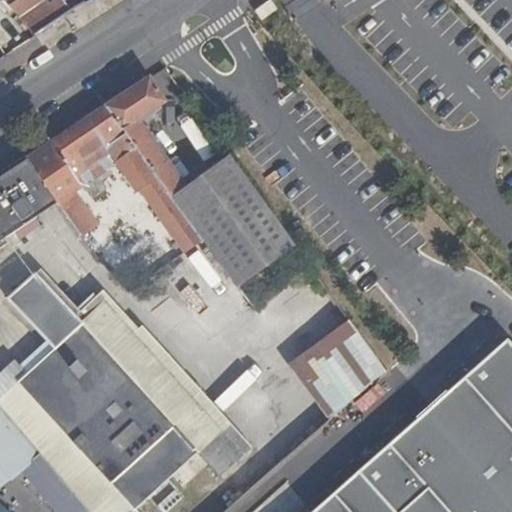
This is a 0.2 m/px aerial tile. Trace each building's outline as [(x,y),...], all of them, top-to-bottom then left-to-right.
[(7,0),(35,33),(72,8),(66,0),(7,0)] [(144,74),(102,102),(202,237),(238,284),(295,246),(227,153),(183,182),(135,115),(162,97),(144,74)] [(202,237),(102,102),(23,155),(52,197),(87,248),(108,233),(80,194),(77,196),(70,186),(81,179),(90,192),(105,183),(99,174),(108,168),(105,163),(114,158),(134,188),(139,185),(183,249),(202,237)] [(191,116),(181,123),(205,159),(215,152),(191,116)] [(0,230),(52,197),(23,155),(0,169),(0,230)] [(159,249),(134,266),(142,277),(167,260),(159,249)] [(0,361),(0,403),(38,448),(92,511),(148,511),(138,500),(192,447),(215,471),(247,441),(182,371),(174,376),(102,300),(80,321),(31,270),(8,291),(40,326),(0,361)] [(352,325),(296,366),(332,417),(385,372),(352,325)] [(511,350),(500,337),(461,377),(511,434),(511,350)] [(446,511),(511,511),(511,434),(461,377),(359,475),(395,511),(399,511),(425,488),(446,511)] [(0,403),(0,464),(8,474),(25,460),(38,448),(0,403)] [(92,511),(38,448),(25,460),(69,511),(92,511)] [(0,464),(0,480),(8,474),(0,464)] [(344,511),(446,511),(425,488),(399,511),(395,511),(359,475),(331,497),(344,511)] [(344,511),(331,497),(312,511),(344,511)] [(0,511),(12,511),(0,501),(0,511)]
